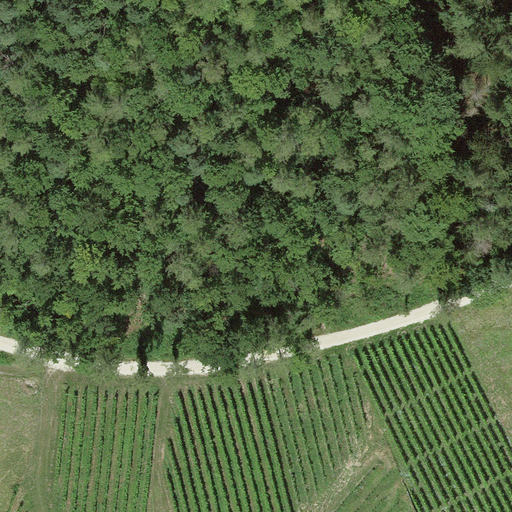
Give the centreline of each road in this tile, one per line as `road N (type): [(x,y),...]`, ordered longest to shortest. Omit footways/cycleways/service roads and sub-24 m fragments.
road 1 (track): [(0,345),(46,360),(204,366),(376,327),(511,278)]
road 2 (track): [(345,333),(159,198),(0,113)]
road 3 (track): [(0,370),(46,360),(32,477),(51,511)]
